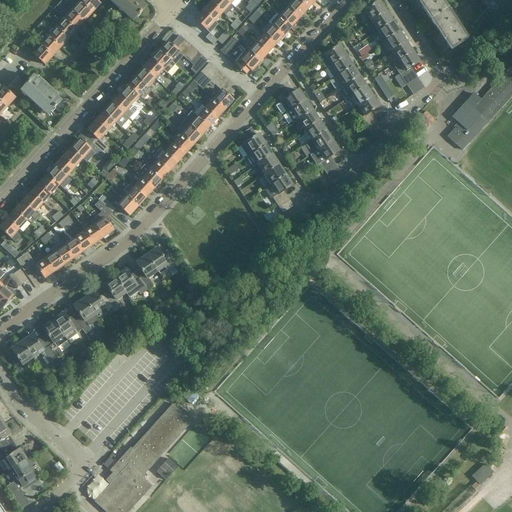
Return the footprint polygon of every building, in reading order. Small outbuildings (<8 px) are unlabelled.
[(81,0),(79,3),(91,13),(99,5),(94,0),(81,0)] [(107,0),(112,4),(113,2),(127,14),(126,16),(132,22),(138,15),(139,15),(145,8),(136,0),(107,0)] [(231,4),(226,0),(213,0),(211,2),(223,12),(231,4)] [(308,10),(296,0),(295,0),(288,8),(300,19),(308,10)] [(316,1),(314,0),(296,0),(308,10),(316,1)] [(417,0),(450,50),(466,40),(439,0),(417,0)] [(223,12),(211,2),(203,11),(215,21),(223,12)] [(364,11),(371,21),(385,12),(379,2),(364,11)] [(79,3),(75,8),(70,4),(67,7),(72,11),(84,22),(91,13),(79,3)] [(246,9),(251,14),(254,9),(250,5),(246,9)] [(264,12),(259,8),(256,11),(261,16),(264,12)] [(288,8),(280,17),(292,27),(300,19),(288,8)] [(72,11),(64,20),(76,31),(84,22),(72,11)] [(215,21),(203,11),(195,20),(207,30),(215,21)] [(261,16),(256,11),(253,15),(258,20),(261,16)] [(385,12),(371,21),(378,32),(392,22),(385,12)] [(292,27),(280,17),(276,14),(268,22),(272,26),(284,36),(292,27)] [(52,24),(56,28),(68,39),(76,31),(64,20),(59,25),(55,21),(52,24)] [(230,26),(235,31),(239,27),(234,22),(230,26)] [(392,22),(378,32),(384,42),(399,32),(392,22)] [(248,30),(243,25),(240,29),(245,33),(248,30)] [(272,26),(264,35),(276,45),(284,36),(272,26)] [(56,28),(48,37),(60,48),(68,39),(56,28)] [(245,33),(240,29),(237,33),(242,37),(245,33)] [(217,41),(222,46),(231,36),(225,31),(217,41)] [(399,32),(384,42),(391,52),(405,42),(399,32)] [(264,35),(256,44),(268,54),(276,45),(264,35)] [(180,36),(171,46),(176,50),(184,40),(180,36)] [(48,37),(42,44),(40,43),(39,44),(53,56),(60,48),(48,37)] [(238,42),(232,37),(224,47),(229,52),(238,42)] [(184,40),(176,50),(179,53),(181,54),(189,45),(184,40)] [(167,42),(159,52),(171,62),(179,53),(176,50),(171,46),(167,42)] [(405,42),(391,52),(398,62),(412,52),(405,42)] [(53,56),(39,44),(38,45),(40,47),(33,55),(45,65),(53,56)] [(256,44),(248,52),(260,63),(268,54),(256,44)] [(370,44),(359,51),(363,59),(375,52),(370,44)] [(189,45),(181,54),(185,58),(194,49),(189,45)] [(339,46),(325,55),(320,58),(326,69),(346,56),(339,46)] [(194,49),(185,58),(190,62),(198,53),(194,49)] [(260,63),(248,52),(247,51),(235,64),(246,75),(250,70),(252,72),(252,71),(254,72),(258,68),(257,66),(260,63)] [(175,65),(171,62),(159,52),(151,60),(163,71),(167,74),(175,65)] [(412,52),(398,62),(405,72),(400,75),(403,80),(414,73),(411,68),(419,63),(412,52)] [(198,53),(190,62),(194,66),(203,57),(198,53)] [(326,69),(333,79),(338,76),(352,66),(346,56),(326,69)] [(203,57),(194,66),(191,70),(196,74),(207,61),(203,57)] [(163,71),(151,60),(143,69),(155,80),(163,71)] [(222,91),(214,100),(225,110),(233,101),(231,99),(239,90),(210,63),(198,77),(203,81),(206,77),(222,91)] [(340,89),(345,86),(353,80),(359,76),(352,66),(338,76),(333,79),(340,89)] [(511,66),(481,100),(474,94),(452,118),(458,123),(454,127),(455,129),(448,137),(463,151),(511,95),(511,66)] [(155,80),(143,69),(136,78),(138,80),(147,88),(155,80)] [(414,73),(403,80),(406,85),(417,78),(414,73)] [(57,96),(40,80),(34,75),(30,80),(29,82),(30,82),(27,85),(18,76),(5,90),(15,99),(21,92),(47,116),(56,106),(61,102),(55,97),(57,96)] [(382,91),(388,87),(380,75),(374,79),(382,91)] [(359,76),(353,80),(345,86),(352,96),(366,87),(359,76)] [(147,88),(138,80),(136,78),(128,87),(139,97),(144,101),(151,92),(147,88)] [(417,78),(406,85),(410,90),(420,83),(417,78)] [(178,84),(183,88),(186,85),(181,80),(178,84)] [(198,86),(193,82),(185,90),(190,95),(198,86)] [(420,83),(410,90),(413,95),(424,88),(420,83)] [(175,88),(180,92),(183,88),(178,84),(175,88)] [(15,99),(5,90),(0,85),(0,101),(7,108),(15,99)] [(139,97),(128,87),(120,96),(131,106),(139,97)] [(366,87),(352,96),(346,99),(353,110),(356,108),(358,106),(372,97),(366,87)] [(320,89),(316,91),(321,100),(325,98),(320,89)] [(190,95),(185,90),(182,94),(187,98),(190,95)] [(287,114),(306,101),(299,91),(280,104),(287,114)] [(131,106),(120,96),(112,105),(123,115),(129,120),(133,115),(128,110),(131,106)] [(356,108),(362,118),(365,116),(379,107),(372,97),(358,106),(356,108)] [(167,106),(170,102),(165,98),(162,102),(167,106)] [(214,100),(206,109),(217,119),(225,110),(214,100)] [(298,121),(312,111),(306,101),(287,114),(293,124),(298,121)] [(178,109),(172,104),(169,108),(174,112),(178,109)] [(123,115),(112,105),(104,113),(115,124),(123,115)] [(174,112),(169,108),(166,112),(171,116),(174,112)] [(206,109),(198,118),(209,128),(217,119),(206,109)] [(312,111),(298,121),(305,131),(319,122),(312,111)] [(115,124),(104,113),(96,122),(108,133),(115,124)] [(362,118),(360,120),(363,125),(374,118),(371,113),(365,116),(362,118)] [(155,120),(154,120),(149,116),(146,120),(151,124),(155,120)] [(198,118),(190,126),(201,137),(209,128),(198,118)] [(374,118),(363,125),(366,130),(377,123),(374,118)] [(151,124),(146,120),(143,123),(148,128),(151,124)] [(108,133),(96,122),(88,131),(96,138),(92,143),(105,155),(109,150),(100,141),(108,133)] [(162,126),(157,122),(153,126),(158,130),(162,126)] [(319,122),(305,131),(312,141),(326,132),(319,122)] [(366,130),(370,135),(381,128),(377,123),(366,130)] [(190,126),(182,135),(193,145),(201,137),(190,126)] [(370,135),(373,140),(384,133),(381,128),(370,135)] [(258,135),(251,140),(246,132),(243,134),(248,142),(240,147),(247,157),(251,155),(265,146),(258,135)] [(326,132),(312,141),(318,151),(332,142),(326,132)] [(139,138),(138,137),(134,133),(130,137),(135,142),(139,138)] [(182,135),(174,144),(185,154),(193,145),(182,135)] [(135,142),(130,137),(122,146),(127,150),(135,142)] [(146,144),(141,140),(137,143),(142,148),(146,144)] [(80,141),(71,150),(83,160),(87,163),(95,155),(100,160),(105,155),(92,143),(88,148),(80,141)] [(339,152),(339,151),(332,142),(318,151),(311,156),(321,172),(324,170),(334,163),(331,158),(339,152)] [(142,148),(137,143),(134,147),(139,151),(142,148)] [(174,144),(166,153),(177,163),(185,154),(174,144)] [(265,146),(251,155),(258,165),(272,156),(265,146)] [(83,160),(71,150),(63,159),(75,169),(83,160)] [(166,153),(158,162),(169,172),(177,163),(166,153)] [(272,156),(258,165),(264,175),(279,166),(272,156)] [(75,169),(63,159),(56,167),(67,178),(75,169)] [(158,162),(150,171),(161,181),(169,172),(158,162)] [(334,163),(324,170),(327,175),(338,168),(334,163)] [(279,166),(264,175),(271,185),(268,187),(269,187),(285,176),(279,166)] [(67,178),(56,167),(48,176),(59,187),(67,178)] [(338,168),(327,175),(330,180),(341,173),(338,168)] [(150,171),(142,179),(153,190),(161,181),(150,171)] [(341,173),(330,180),(333,185),(344,178),(341,173)] [(111,184),(115,180),(109,175),(108,175),(105,178),(106,179),(111,184)] [(59,187),(48,176),(40,185),(51,195),(59,187)] [(285,176),(269,187),(271,191),(274,189),(278,196),(273,199),(276,204),(287,197),(284,192),(292,186),(285,176)] [(87,179),(90,182),(95,186),(98,183),(93,179),(92,179),(91,178),(90,179),(88,178),(87,179)] [(142,179),(134,188),(145,198),(153,190),(142,179)] [(51,195),(40,185),(32,194),(43,204),(51,195)] [(134,188),(126,197),(138,207),(145,198),(134,188)] [(103,197),(98,192),(95,196),(100,200),(99,201),(112,213),(116,209),(103,197)] [(43,204),(32,194),(24,203),(35,213),(43,204)] [(73,199),(77,204),(81,201),(77,196),(73,199)] [(129,216),(138,207),(126,197),(118,206),(129,216)] [(287,197),(276,204),(280,209),(290,202),(287,197)] [(97,219),(100,223),(95,226),(104,239),(114,232),(106,220),(108,218),(112,213),(99,201),(95,207),(102,213),(97,219)] [(290,202),(280,209),(283,214),(294,207),(290,202)] [(35,213),(24,203),(16,212),(28,222),(32,217),(35,221),(39,216),(35,213)] [(80,206),(76,209),(80,214),(84,211),(80,206)] [(59,220),(63,217),(59,211),(55,215),(59,220)] [(28,222),(16,212),(8,220),(20,231),(28,222)] [(70,223),(66,218),(62,222),(66,227),(70,223)] [(20,231),(8,220),(0,229),(11,240),(12,240),(15,243),(20,237),(17,234),(20,231)] [(104,239),(95,226),(92,222),(82,228),(85,233),(94,245),(104,239)] [(42,236),(45,232),(41,227),(37,231),(42,236)] [(85,233),(75,240),(84,252),(94,245),(85,233)] [(48,242),(44,237),(40,241),(44,246),(48,242)] [(75,240),(66,246),(74,259),(84,252),(75,240)] [(5,241),(0,246),(15,259),(19,254),(5,241)] [(74,259),(66,246),(63,242),(53,249),(56,253),(65,266),(74,259)] [(158,249),(147,257),(158,272),(160,276),(176,265),(167,251),(161,254),(158,249)] [(16,261),(24,272),(35,264),(27,253),(16,261)] [(56,253),(46,260),(55,273),(65,266),(56,253)] [(158,272),(147,257),(137,264),(140,269),(136,272),(148,290),(153,286),(148,279),(158,272)] [(45,280),(55,273),(46,260),(36,267),(45,280)] [(22,285),(27,282),(20,271),(15,275),(22,285)] [(127,271),(116,278),(127,294),(136,288),(141,295),(148,290),(136,272),(130,276),(127,271)] [(22,285),(15,275),(10,278),(17,289),(22,285)] [(127,294),(116,278),(106,285),(109,291),(105,294),(117,312),(121,309),(118,305),(120,304),(117,301),(127,294)] [(2,287),(0,289),(0,309),(1,310),(13,297),(16,294),(11,289),(8,292),(2,287)] [(96,292),(85,300),(96,315),(105,309),(107,312),(111,310),(113,312),(116,311),(116,312),(117,312),(105,294),(99,297),(96,292)] [(96,315),(85,300),(74,307),(78,312),(73,316),(86,334),(92,330),(90,328),(86,322),(96,315)] [(64,314),(54,321),(68,341),(77,335),(77,334),(82,330),(86,335),(86,334),(73,316),(68,319),(64,314)] [(68,341),(54,321),(43,329),(47,334),(42,337),(57,359),(62,355),(58,348),(68,341)] [(57,359),(42,337),(37,341),(33,336),(22,343),(33,359),(43,352),(45,356),(44,357),(49,364),(47,365),(50,369),(59,362),(57,359)] [(33,359),(22,343),(12,350),(16,356),(10,360),(20,373),(26,369),(24,365),(33,359)] [(194,391),(189,398),(182,404),(190,412),(202,398),(194,391)] [(192,422),(175,407),(173,405),(132,449),(131,448),(121,458),(142,477),(192,422)] [(211,434),(216,428),(206,419),(201,424),(211,434)] [(3,425),(0,426),(0,451),(7,447),(3,440),(10,436),(3,425)] [(19,449),(10,455),(5,448),(8,447),(7,447),(0,451),(0,459),(3,458),(4,459),(3,460),(10,470),(26,460),(19,449)] [(145,480),(142,477),(121,458),(110,471),(113,474),(109,479),(113,482),(95,503),(104,511),(129,511),(152,487),(145,480)] [(109,458),(103,465),(107,469),(113,462),(109,458)] [(157,470),(165,479),(178,467),(170,458),(157,470)] [(26,460),(10,470),(17,481),(6,488),(15,502),(24,496),(19,489),(21,488),(36,478),(32,472),(33,471),(26,460)] [(480,485),(493,472),(485,463),(471,476),(480,485)]
